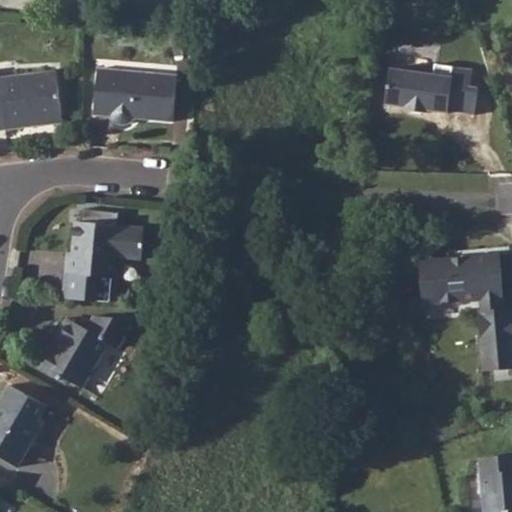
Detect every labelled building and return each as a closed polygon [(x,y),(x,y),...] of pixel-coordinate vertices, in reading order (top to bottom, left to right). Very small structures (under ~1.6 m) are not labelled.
[(186,28),(171,31),(176,56),(190,53),(186,28)] [(470,87),(473,71),(435,65),(433,76),(391,70),(385,104),(405,107),(405,109),(429,113),(429,111),(448,114),(449,111),(474,115),(477,88),(470,87)] [(174,122),(178,76),(98,69),(94,115),(112,116),(115,121),(118,124),(121,125),(126,125),(128,125),(131,123),(134,121),(135,119),(174,122)] [(0,130),(63,123),(56,71),(1,78),(0,71),(0,130)] [(143,260),(145,228),(119,226),(120,213),(82,209),(81,223),(76,222),(73,253),(68,253),(63,299),(96,302),(99,277),(113,278),(114,278),(116,257),(143,260)] [(190,214),(176,213),(175,222),(189,223),(190,214)] [(504,298),(500,255),(422,264),(425,303),(481,300),(482,311),(478,312),(484,371),(511,368),(511,309),(509,309),(508,297),(504,298)] [(113,278),(99,277),(96,302),(110,303),(113,278)] [(124,314),(120,320),(130,325),(133,319),(124,314)] [(118,349),(132,326),(130,325),(120,320),(118,318),(95,316),(87,329),(68,318),(56,339),(62,342),(57,352),(53,350),(42,369),(61,381),(66,378),(83,388),(108,344),(118,349)] [(37,425),(47,407),(10,385),(0,402),(0,456),(11,463),(23,442),(26,443),(37,425)] [(23,442),(11,463),(19,467),(42,428),(37,425),(26,443),(23,442)] [(511,511),(511,455),(480,458),(484,511),(511,511)]
